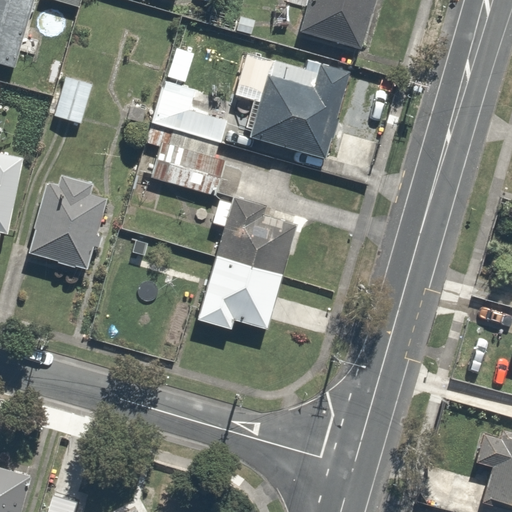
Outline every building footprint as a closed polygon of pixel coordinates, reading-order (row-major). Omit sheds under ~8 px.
[(36,0),(0,0),(0,60),(19,66),(36,0)] [(376,0),(308,0),(301,30),(364,47),(376,0)] [(253,92),(241,130),(330,158),(356,74),(275,49),(261,94),(253,92)] [(97,82),(66,71),(53,113),(83,123),(97,82)] [(198,92),(164,82),(153,123),(225,143),(232,118),(194,107),(198,92)] [(225,143),(153,123),(147,144),(157,147),(149,175),(211,192),(225,143)] [(0,253),(9,256),(29,156),(0,150),(0,253)] [(119,193),(50,172),(26,252),(95,272),(119,193)] [(213,219),(223,222),(195,318),(235,330),(237,319),(266,328),(299,212),(222,190),(213,219)] [(472,466),(489,470),(480,504),(511,511),(511,434),(499,431),(498,438),(480,433),(472,466)] [(0,460),(0,511),(19,511),(30,468),(0,460)] [(77,511),(82,497),(45,487),(38,511),(77,511)]
